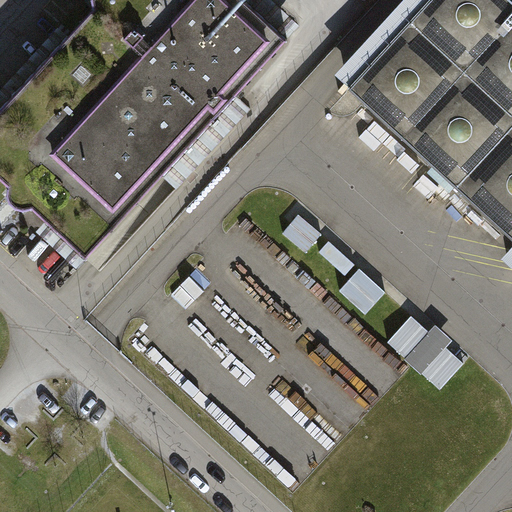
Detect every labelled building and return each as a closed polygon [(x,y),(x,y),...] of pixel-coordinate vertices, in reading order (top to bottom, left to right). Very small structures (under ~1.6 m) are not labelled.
[(84,258),(284,39),(241,0),(93,0),(93,1),(96,16),(0,121),(0,181),(8,189),(8,202),(18,211),(31,210),(84,258)] [(336,84),(511,244),(511,0),(400,0),(329,78),(336,84)] [(288,38),(300,24),(280,7),(268,20),(288,38)] [(300,217),(287,230),(305,249),(319,236),(300,217)] [(368,312),(388,291),(362,267),(342,288),(368,312)] [(473,355),(438,322),(431,329),(414,313),(389,340),(442,389),(473,355)]
